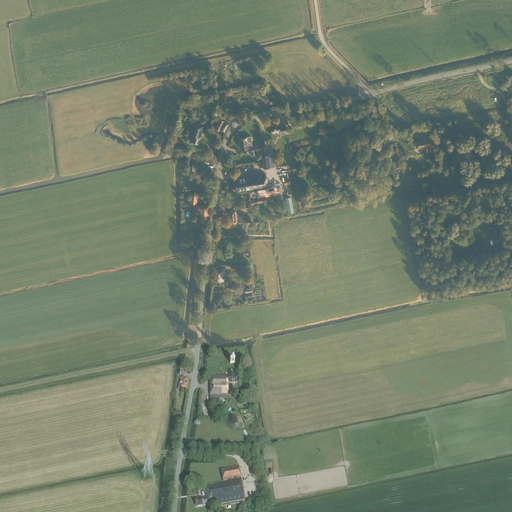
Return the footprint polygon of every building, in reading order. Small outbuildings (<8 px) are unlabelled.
[(229,103),(227,92),(219,94),(220,100),(222,99),(222,104),(229,103)] [(199,108),(210,107),(210,102),(207,103),(206,97),(198,97),(199,108)] [(228,124),(218,118),(212,128),(218,131),(220,129),(224,132),(228,124)] [(205,125),(192,121),(188,135),(192,137),(191,141),(198,144),(200,138),(202,134),(203,134),(205,125)] [(278,123),(270,125),(271,132),(272,132),(272,133),(271,134),(272,136),(274,137),(276,136),(277,135),(277,133),(277,131),(279,131),(279,133),(287,131),(286,126),(279,127),(278,123)] [(246,137),(239,138),(241,149),(248,147),(247,146),(251,145),(250,137),(250,136),(246,136),(246,137)] [(433,144),(431,138),(427,139),(416,141),(418,149),(425,147),(426,152),(433,151),(432,145),(433,144)] [(265,155),(261,156),(263,168),(266,167),(275,166),(273,154),(265,155)] [(403,166),(401,159),(394,161),(397,168),(403,166)] [(198,163),(193,162),(192,170),(199,171),(198,174),(204,175),(204,174),(210,174),(211,169),(206,168),(206,167),(199,166),(199,167),(198,166),(199,163),(198,163)] [(267,186),(265,173),(236,178),(236,180),(232,180),(234,191),(245,189),(246,192),(249,191),(251,191),(257,190),(257,188),(267,186)] [(257,190),(258,197),(282,193),(280,185),(273,187),(273,186),(268,186),(267,186),(257,188),(257,190)] [(198,194),(190,194),(189,203),(196,204),(198,194)] [(291,196),(285,197),(288,213),(294,212),(291,196)] [(252,202),(252,200),(246,201),(246,203),(239,205),(241,210),(252,208),(251,207),(253,207),(253,202),(252,202)] [(208,205),(196,204),(195,213),(200,214),(199,216),(200,216),(200,221),(205,222),(206,216),(207,216),(208,205)] [(238,211),(237,210),(227,211),(227,216),(229,216),(229,219),(230,219),(231,224),(236,224),(236,222),(242,221),(241,214),(238,211)] [(493,236),(501,235),(500,225),(492,226),(493,236)] [(503,243),(487,246),(488,254),(505,251),(503,243)] [(458,255),(466,254),(465,244),(457,245),(458,255)] [(225,266),(221,265),(220,269),(215,268),(214,281),(220,282),(220,283),(220,284),(223,284),(223,283),(224,282),(223,281),(225,266)] [(186,371),(180,370),(179,375),(182,375),(181,378),(179,378),(178,390),(182,390),(182,388),(187,389),(188,379),(183,378),(184,375),(186,376),(186,371)] [(233,377),(233,371),(228,372),(229,377),(227,377),(227,375),(209,375),(210,405),(219,404),(219,399),(228,399),(227,383),(236,383),(236,376),(233,377)] [(245,500),(239,466),(221,469),(223,481),(202,485),(204,498),(195,500),(196,507),(208,505),(208,506),(245,500)]
